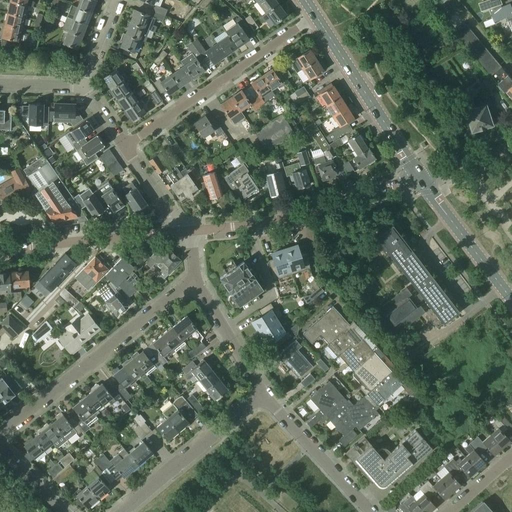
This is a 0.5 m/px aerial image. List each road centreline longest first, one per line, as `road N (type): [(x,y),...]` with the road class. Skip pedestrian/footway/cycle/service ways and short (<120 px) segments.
road 1 (residential): [(195,279),(0,429)]
road 2 (residential): [(189,231),(271,221),(418,177)]
road 3 (residential): [(315,15),(127,148)]
road 4 (tertiary): [(418,177),(315,15)]
road 5 (residential): [(123,511),(264,394)]
road 6 (residential): [(0,248),(173,232)]
road 7 (residential): [(372,511),(264,394)]
road 8 (tertiary): [(511,299),(418,177)]
road 9 (residential): [(264,394),(195,279)]
